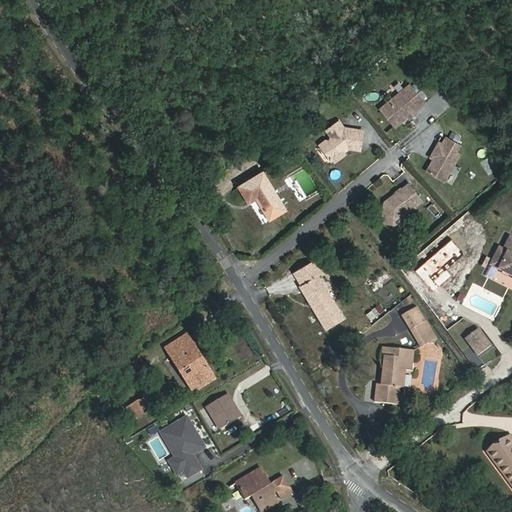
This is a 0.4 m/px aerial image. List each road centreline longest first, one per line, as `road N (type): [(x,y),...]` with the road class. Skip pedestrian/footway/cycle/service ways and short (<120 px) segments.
road 1 (tertiary): [(238,284),(177,182),(36,0)]
road 2 (tertiary): [(363,481),(238,284)]
road 3 (residential): [(388,164),(238,284)]
road 4 (track): [(511,359),(363,481)]
